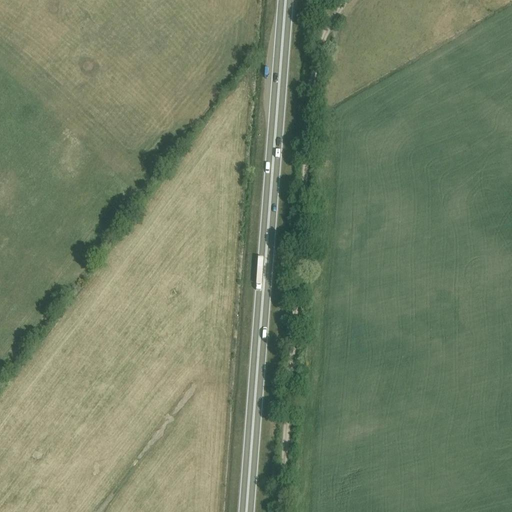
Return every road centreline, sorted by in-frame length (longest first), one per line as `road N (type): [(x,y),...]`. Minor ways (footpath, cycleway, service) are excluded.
road 1 (trunk): [(245,511),(285,0)]
road 2 (track): [(326,30),(311,81),(279,511)]
